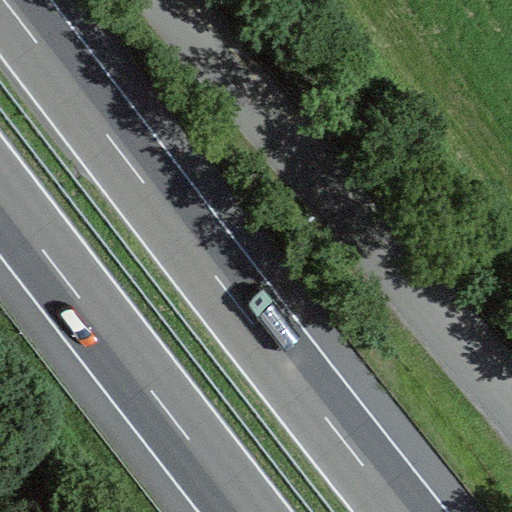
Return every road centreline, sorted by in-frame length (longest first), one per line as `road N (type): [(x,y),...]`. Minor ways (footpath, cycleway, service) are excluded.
road 1 (motorway): [(403,511),(6,0)]
road 2 (unclassified): [(164,0),(511,397)]
road 3 (motorway): [(0,191),(248,511)]
